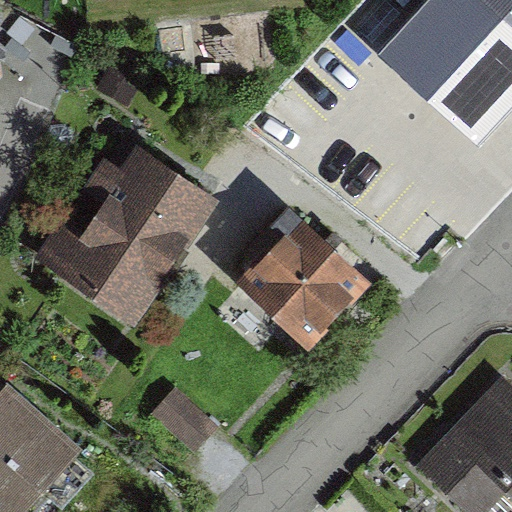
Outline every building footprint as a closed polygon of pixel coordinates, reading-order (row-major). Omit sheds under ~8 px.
[(511,0),(434,0),(385,55),(483,142),(511,109),(511,0)] [(110,72),(99,94),(128,108),(139,86),(110,72)] [(217,207),(137,153),(123,173),(106,161),(37,262),(133,328),(217,207)] [(427,164),(388,200),(406,219),(445,183),(427,164)] [(375,291),(304,223),(239,291),(310,359),(375,291)] [(511,390),(504,382),(419,470),(462,511),(493,511),(507,499),(511,503),(511,390)] [(86,456),(9,390),(0,400),(0,511),(29,511),(44,496),(62,511),(66,511),(98,475),(82,461),(86,456)] [(221,429),(177,391),(152,419),(197,457),(221,429)]
